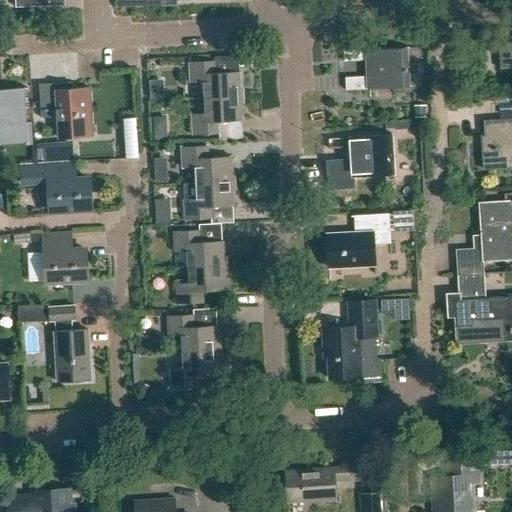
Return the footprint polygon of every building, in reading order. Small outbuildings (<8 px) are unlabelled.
[(511,43),(500,44),(502,69),(511,67),(511,43)] [(368,78),(346,79),(347,92),(412,88),(410,49),(345,53),(345,64),(367,62),(368,78)] [(215,63),(190,64),(191,84),(202,83),(203,100),(242,98),(241,72),(216,74),(215,63)] [(69,83),(39,85),(41,120),(57,119),(59,139),(93,137),(90,89),(69,90),(69,83)] [(0,143),(27,143),(26,110),(28,110),(27,89),(0,90),(0,143)] [(219,135),(219,123),(243,122),(242,98),(203,100),(204,115),(192,116),(193,136),(219,135)] [(511,119),(484,121),(486,145),(484,145),(485,170),(511,168),(511,119)] [(351,149),(352,165),(331,167),(332,179),(398,174),(395,136),(329,140),(330,151),(351,149)] [(207,147),(182,148),(183,169),(195,168),(196,184),(233,182),(232,158),(208,159),(207,147)] [(51,213),(91,211),(89,179),(77,180),(76,162),(20,165),(22,184),(50,182),(51,213)] [(197,200),(185,200),(186,222),(211,221),(211,208),(234,207),(233,182),(196,184),(197,200)] [(483,249),(457,251),(459,276),(485,274),(484,263),(511,260),(511,201),(480,203),(483,249)] [(376,267),(375,247),(392,246),(390,215),(352,217),(353,233),(327,235),(329,269),(376,267)] [(200,231),(173,232),(175,253),(187,252),(188,269),(225,267),(224,241),(200,242),(200,231)] [(72,233),(42,235),(43,253),(47,253),(49,285),(88,283),(86,249),(73,250),(72,233)] [(204,304),(203,292),(227,291),(225,267),(188,269),(189,284),(176,285),(177,305),(204,304)] [(460,300),(455,301),(458,344),(511,340),(511,296),(486,298),(485,274),(459,276),(460,300)] [(362,337),(378,336),(376,301),(349,303),(350,327),(322,329),(323,346),(328,346),(330,379),(364,376),(362,337)] [(56,322),(56,331),(55,331),(57,383),(91,381),(89,331),(73,332),(73,321),(76,321),(76,307),(50,308),(51,322),(56,322)] [(193,316),(167,317),(168,337),(180,337),(181,353),(218,351),(217,326),(194,328),(193,316)] [(182,369),(170,370),(171,390),(197,389),(197,377),(219,375),(218,351),(181,353),(182,369)] [(0,400),(10,400),(8,363),(0,363),(0,400)] [(481,459),(449,461),(450,476),(435,477),(436,500),(442,500),(442,511),(476,511),(474,481),(483,481),(481,459)] [(342,469),(286,473),(289,504),(336,500),(335,481),(369,479),(368,463),(342,465),(342,469)] [(32,493),(6,495),(7,511),(72,511),(71,487),(32,490),(32,493)] [(387,511),(386,492),(360,494),(360,511),(387,511)] [(169,511),(169,500),(135,503),(136,511),(169,511)]
